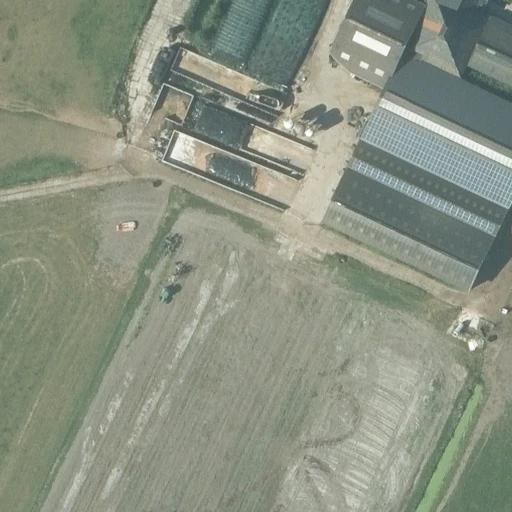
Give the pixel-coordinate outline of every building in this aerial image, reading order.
[(427,0),(424,7),(407,0),(355,0),(330,54),(348,72),(384,90),(357,146),(506,217),(511,205),(511,103),(461,80),(467,68),(511,89),(511,26),(483,13),(489,2),(484,0),(427,0)] [(304,30),(278,23),(279,18),(272,16),(267,35),(259,32),(252,55),(270,60),(273,50),(297,57),(304,30)] [(165,74),(157,103),(184,111),(192,82),(165,74)] [(307,166),(316,135),(236,110),(233,122),(247,126),(241,146),(307,166)] [(203,163),(210,131),(173,122),(165,154),(203,163)] [(506,217),(357,146),(348,166),(496,238),(506,217)] [(496,238),(348,166),(321,221),(470,293),(496,238)]
